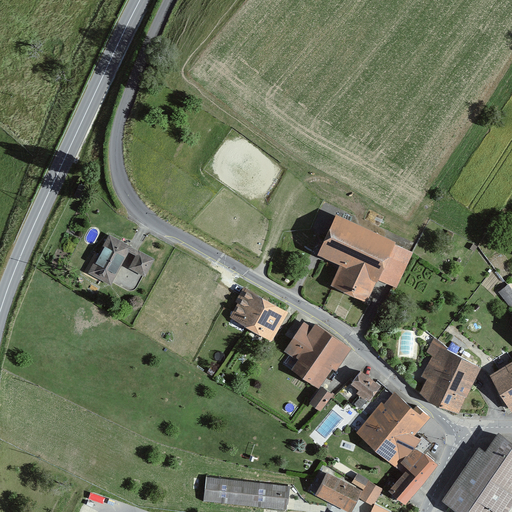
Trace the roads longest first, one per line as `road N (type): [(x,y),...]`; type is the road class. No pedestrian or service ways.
road 1 (residential): [(460,430),(328,318),(145,216),(122,187),(118,127),(171,0)]
road 2 (secondary): [(0,311),(140,0)]
